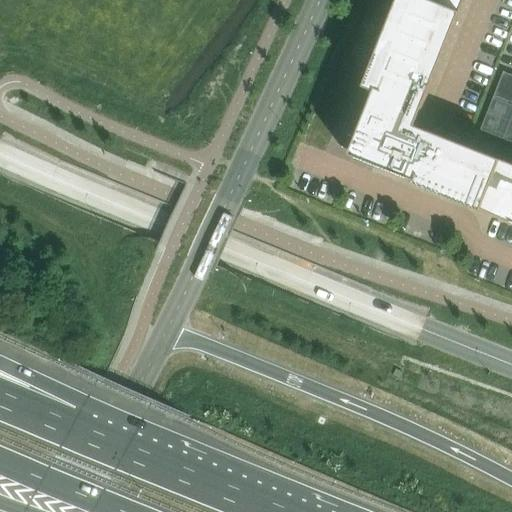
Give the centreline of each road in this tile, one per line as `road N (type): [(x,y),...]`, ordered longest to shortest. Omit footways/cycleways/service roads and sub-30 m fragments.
road 1 (tertiary): [(511,364),(227,246)]
road 2 (trunk): [(274,511),(32,413)]
road 3 (tertiary): [(0,151),(227,246)]
road 4 (trunk): [(0,462),(120,511)]
